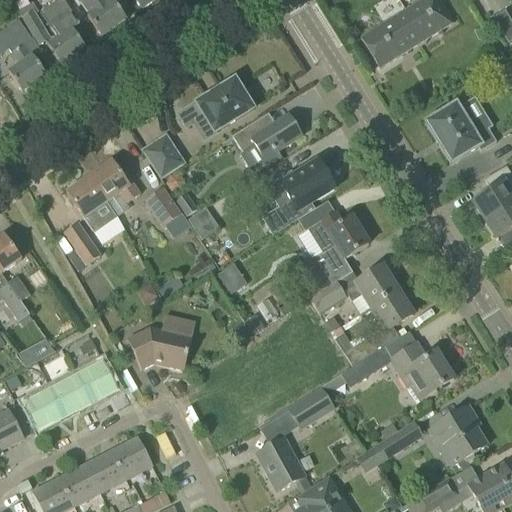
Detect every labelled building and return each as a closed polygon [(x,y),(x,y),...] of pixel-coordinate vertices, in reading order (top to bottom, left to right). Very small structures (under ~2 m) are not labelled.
[(61,0),(60,0),(38,16),(48,30),(56,41),(46,47),(49,51),(60,68),(84,51),(71,32),(78,27),(70,16),(69,15),(71,14),(61,0)] [(85,0),(78,5),(87,17),(86,18),(101,39),(125,22),(110,1),(109,2),(107,0),(85,0)] [(133,0),(141,11),(156,0),(133,0)] [(425,0),(359,41),(378,71),(453,25),(437,0),(425,0)] [(20,21),(37,49),(49,41),(32,13),(20,21)] [(511,26),(505,14),(493,21),(501,35),(507,47),(511,44),(511,26)] [(32,59),(40,54),(32,41),(9,57),(17,68),(7,75),(21,95),(45,78),(32,59)] [(203,119),(213,136),(253,112),(234,82),(178,116),(186,129),(203,119)] [(434,141),(440,151),(450,166),(477,150),(479,155),(495,145),(487,132),(479,137),(461,108),(457,111),(454,108),(425,126),(434,141)] [(276,155),(300,139),(287,119),(268,131),(261,120),(231,140),(241,156),(252,149),(264,168),(279,159),(276,155)] [(141,154),(160,182),(183,167),(165,138),(141,154)] [(111,164),(88,180),(106,206),(117,198),(124,208),(139,197),(123,173),(119,175),(111,164)] [(290,174),(265,190),(289,229),(314,213),(310,206),(333,192),(316,165),(294,179),(290,174)] [(484,224),(511,206),(511,183),(511,181),(511,180),(505,169),(483,183),(490,193),(473,204),(472,203),(471,204),(484,224)] [(106,206),(88,180),(66,196),(74,209),(71,211),(80,224),(83,222),(91,234),(101,227),(103,231),(117,222),(106,206)] [(161,231),(165,228),(171,237),(186,226),(162,191),(143,204),(161,231)] [(173,205),(184,221),(196,212),(185,197),(173,205)] [(511,206),(484,224),(496,243),(497,243),(496,242),(511,232),(511,206)] [(206,210),(187,221),(201,242),(219,231),(206,210)] [(310,230),(324,253),(317,258),(326,272),(343,262),(367,247),(350,220),(340,226),(334,216),(310,230)] [(63,236),(85,269),(99,259),(76,226),(63,236)] [(3,238),(0,240),(0,276),(21,262),(3,238)] [(291,274),(309,303),(334,286),(333,286),(329,289),(312,261),(291,274)] [(358,286),(343,294),(350,305),(359,300),(367,313),(397,294),(382,270),(365,281),(358,286)] [(7,286),(0,276),(0,304),(1,303),(17,326),(29,318),(19,304),(7,286)] [(16,280),(7,286),(19,304),(29,298),(16,280)] [(149,286),(138,292),(144,304),(155,298),(149,286)] [(334,286),(309,303),(317,316),(342,300),(334,286)] [(375,326),(367,331),(372,340),(373,342),(376,340),(383,336),(395,328),(412,318),(397,294),(367,313),(375,326)] [(244,324),(253,337),(264,329),(255,316),(244,324)] [(232,332),(240,345),(251,338),(243,325),(232,332)] [(153,367),(183,374),(191,340),(150,331),(126,343),(141,373),(153,367)] [(368,341),(342,357),(351,370),(376,354),(369,343),(368,341)] [(90,345),(78,351),(82,359),(94,352),(90,345)] [(388,366),(392,373),(405,393),(408,391),(417,405),(453,382),(435,355),(424,362),(415,347),(391,362),(392,364),(388,366)] [(376,354),(351,370),(339,378),(348,392),(391,364),(383,350),(376,354)] [(31,351),(17,358),(24,371),(38,363),(31,351)] [(101,364),(75,378),(90,406),(116,392),(101,364)] [(75,378),(49,391),(64,420),(90,406),(75,378)] [(64,420),(49,391),(23,405),(38,434),(64,420)] [(285,413),(299,434),(333,412),(320,391),(285,413)] [(486,448),(471,423),(475,421),(468,409),(426,435),(448,472),(486,448)] [(7,412),(0,415),(0,453),(22,442),(7,412)] [(412,425),(367,454),(376,469),(422,440),(412,425)] [(136,441),(110,455),(125,483),(151,470),(136,441)] [(255,457),(276,496),(305,480),(283,442),(255,457)] [(376,469),(367,454),(354,462),(364,477),(376,469)] [(110,455),(84,468),(99,497),(125,483),(110,455)] [(466,488),(468,493),(479,511),(500,511),(511,505),(511,483),(503,467),(466,488)] [(84,468),(58,481),(73,510),(99,497),(84,468)] [(286,506),(289,511),(347,511),(328,480),(286,506)] [(69,511),(73,510),(58,481),(32,495),(40,511),(69,511)] [(412,503),(417,511),(434,511),(457,499),(447,482),(412,503)] [(394,501),(382,507),(385,511),(397,511),(400,511),(394,501)] [(137,508),(139,511),(153,511),(154,511),(150,502),(137,508)]
